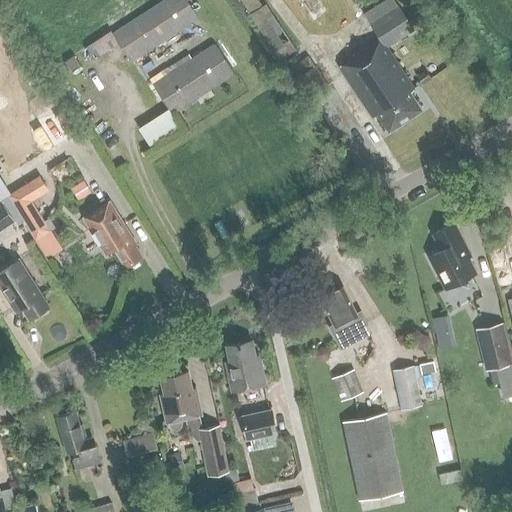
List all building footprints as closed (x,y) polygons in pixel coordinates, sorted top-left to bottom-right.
[(184,0),(163,0),(111,34),(129,61),(196,18),(184,0)] [(376,114),(387,131),(420,110),(409,92),(413,89),(386,48),(412,30),(392,0),(384,0),(362,15),(379,40),(338,67),(371,118),(376,114)] [(263,37),(278,60),(295,50),(280,26),(263,37)] [(214,45),(152,84),(171,113),(232,73),(214,45)] [(73,56),(64,61),(71,72),(80,66),(73,56)] [(289,68),(311,102),(329,91),(307,57),(289,68)] [(416,77),(420,84),(429,78),(424,71),(416,77)] [(327,110),(340,130),(352,123),(338,102),(327,110)] [(38,175),(7,194),(35,239),(46,233),(25,198),(45,186),(38,175)] [(71,187),(78,199),(92,191),(85,179),(71,187)] [(140,257),(119,221),(120,220),(109,202),(82,218),(104,254),(113,249),(123,267),(127,265),(130,266),(136,262),(137,259),(140,257)] [(432,234),(440,250),(427,257),(444,289),(476,273),(468,257),(471,256),(454,223),(432,234)] [(46,233),(35,239),(47,259),(53,255),(47,244),(51,242),(46,233)] [(19,261),(0,273),(0,287),(14,310),(20,307),(29,321),(33,319),(36,319),(41,316),(41,313),(49,308),(19,261)] [(341,288),(319,300),(333,327),(330,329),(340,348),(369,332),(359,313),(356,315),(341,288)] [(439,348),(457,344),(450,314),(432,318),(439,348)] [(502,324),(478,330),(488,369),(495,367),(503,398),(511,395),(511,366),(511,363),(502,324)] [(264,384),(259,361),(255,362),(250,341),(224,347),(228,364),(224,365),(231,392),(264,384)] [(433,362),(419,364),(421,374),(435,371),(433,362)] [(363,392),(354,368),(330,378),(340,401),(363,392)] [(413,368),(393,372),(401,412),(421,408),(413,368)] [(181,427),(182,423),(181,421),(200,416),(195,394),(191,395),(186,373),(159,380),(164,397),(160,398),(167,425),(168,424),(169,426),(171,429),(174,431),(179,430),(181,427)] [(270,410),(240,417),(245,439),(249,439),(252,452),(275,447),(272,433),(275,432),(270,410)] [(69,454),(74,470),(98,463),(93,446),(86,448),(80,427),(77,428),(73,413),(54,419),(65,455),(69,454)] [(385,415),(344,423),(360,500),(401,492),(385,415)] [(217,428),(198,433),(209,477),(228,473),(217,428)] [(127,457),(156,450),(152,434),(123,442),(127,457)] [(172,470),(184,467),(179,451),(167,455),(172,470)] [(462,479),(460,468),(437,473),(440,484),(462,479)] [(239,511),(245,511),(259,509),(254,488),(235,493),(239,511)] [(235,508),(232,494),(217,497),(220,511),(235,508)]
